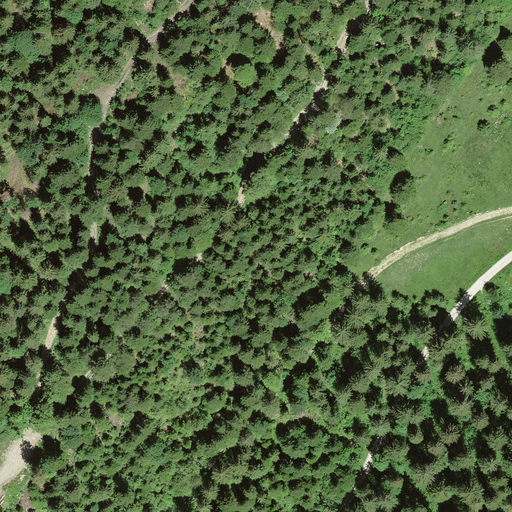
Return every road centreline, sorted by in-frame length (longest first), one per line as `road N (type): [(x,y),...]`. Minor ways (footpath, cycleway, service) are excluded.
road 1 (track): [(0,496),(86,371),(208,242),(257,159),(322,90),(370,0)]
road 2 (track): [(1,494),(18,437),(50,381),(79,198),(81,116),(159,0)]
road 3 (track): [(335,511),(479,284),(511,251)]
